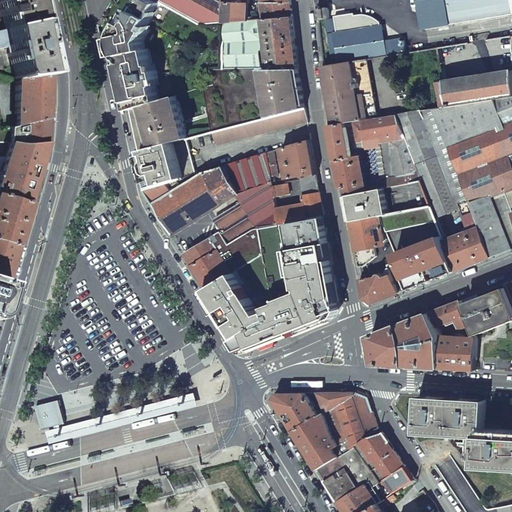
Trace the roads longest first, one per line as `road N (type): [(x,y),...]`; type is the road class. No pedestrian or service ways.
road 1 (residential): [(302,0),(354,324)]
road 2 (secondary): [(59,156),(0,363)]
road 3 (secondary): [(239,375),(135,207)]
road 4 (secondary): [(135,207),(96,25)]
road 5 (residential): [(511,263),(354,324)]
road 6 (residential): [(367,377),(452,511)]
road 7 (secondary): [(48,0),(65,84),(59,156)]
road 8 (unknown): [(379,0),(429,40),(511,25)]
road 9 (residential): [(367,377),(511,384)]
road 10 (secondary): [(323,511),(249,391)]
road 11 (residential): [(354,324),(239,375)]
road 12 (residential): [(249,391),(292,376),(367,377)]
